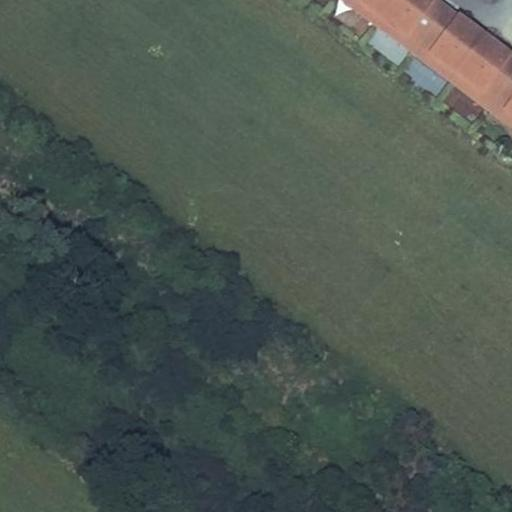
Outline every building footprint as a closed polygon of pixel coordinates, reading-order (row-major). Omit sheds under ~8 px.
[(379,14),(359,0),(343,0),(373,22),(379,14)] [(359,0),(379,14),(390,0),(359,0)] [(416,42),(437,16),(425,7),(430,0),(429,0),(390,0),(379,14),(416,42)] [(379,14),(373,22),(410,50),(416,42),(379,14)] [(471,24),(458,14),(455,19),(468,28),(471,24)] [(453,70),(482,32),(471,24),(468,28),(455,19),(449,26),(437,16),(416,42),(453,70)] [(500,63),(505,56),(492,46),(496,42),(482,32),(453,70),(490,97),(511,71),(500,63)] [(453,70),(416,42),(410,50),(447,78),(453,70)] [(508,52),(496,42),(492,46),(505,56),(508,52)] [(490,97),(453,70),(447,78),(484,105),(490,97)] [(511,113),(511,72),(511,71),(490,97),(511,113)] [(511,113),(490,97),(484,105),(511,126),(511,113)]
